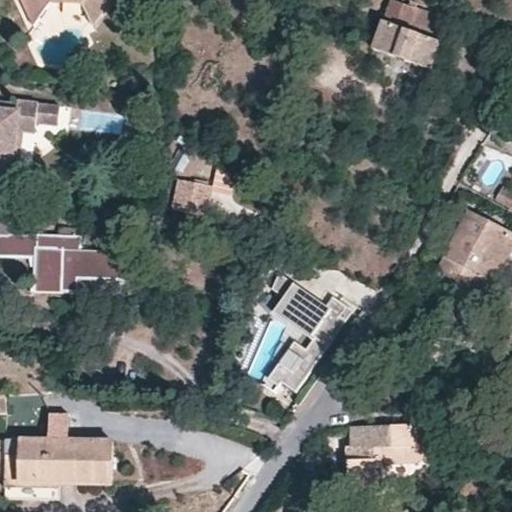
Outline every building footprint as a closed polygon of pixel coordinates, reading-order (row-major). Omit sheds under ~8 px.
[(81,0),(85,6),(94,24),(111,0),(22,0),(28,12),(41,12),(48,3),(61,4),(59,0),(81,0)] [(437,53),(441,39),(411,30),(418,7),(397,0),(393,0),(376,48),(432,68),(437,53)] [(411,30),(441,39),(449,18),(418,7),(411,30)] [(34,24),(41,12),(28,12),(34,24)] [(0,176),(17,177),(21,130),(60,132),(62,107),(2,104),(2,110),(0,109),(0,176)] [(213,188),(182,182),(177,210),(208,216),(213,188)] [(495,281),(511,245),(511,232),(469,212),(438,275),(447,280),(476,295),(485,277),(495,281)] [(65,276),(81,276),(129,277),(129,249),(84,248),(84,236),(12,234),(12,221),(0,220),(0,254),(1,255),(20,256),(36,256),(37,256),(38,257),(38,258),(38,259),(38,280),(34,280),(34,292),(65,293),(65,276)] [(335,296),(344,275),(321,265),(311,285),(335,296)] [(65,293),(77,293),(78,293),(82,292),(81,276),(65,276),(65,293)] [(298,346),(269,387),(277,393),(284,383),(296,391),(321,356),(346,320),(337,313),(345,301),(336,295),(328,306),(284,276),(275,288),(287,297),(278,310),(317,337),(307,352),(298,346)] [(500,360),(507,342),(490,336),(484,354),(500,360)] [(52,411),(53,439),(70,439),(70,432),(62,432),(62,421),(62,411),(52,411)] [(62,411),(62,421),(70,421),(69,411),(62,411)] [(354,425),(354,426),(354,444),(349,444),(349,455),(349,462),(350,489),(384,488),(384,468),(384,460),(417,460),(434,444),(457,444),(473,422),(354,425)] [(0,446),(6,447),(17,447),(18,438),(0,438),(0,446)] [(22,483),(7,482),(7,497),(61,498),(61,483),(72,483),(114,483),(115,439),(70,439),(53,439),(18,438),(17,447),(23,447),(22,483)] [(17,447),(6,447),(7,482),(22,483),(23,447),(17,447)]
